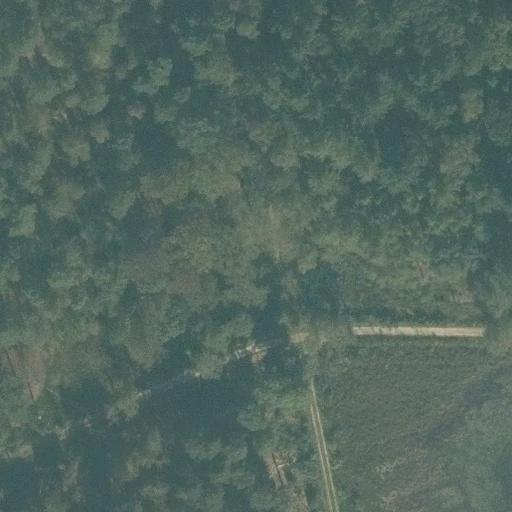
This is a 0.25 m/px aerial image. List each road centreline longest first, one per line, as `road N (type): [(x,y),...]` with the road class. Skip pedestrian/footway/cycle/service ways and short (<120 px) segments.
road 1 (track): [(511,332),(305,330),(260,344),(0,471)]
road 2 (track): [(242,0),(341,511)]
